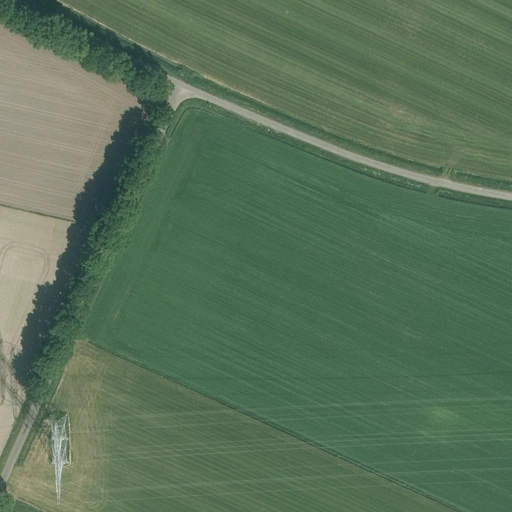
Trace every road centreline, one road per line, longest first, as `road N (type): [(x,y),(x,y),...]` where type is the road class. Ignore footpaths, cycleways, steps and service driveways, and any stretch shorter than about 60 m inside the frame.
road 1 (unclassified): [(0,485),(181,87)]
road 2 (unclassified): [(511,197),(408,175),(181,87)]
road 3 (unclassified): [(181,87),(18,0)]
